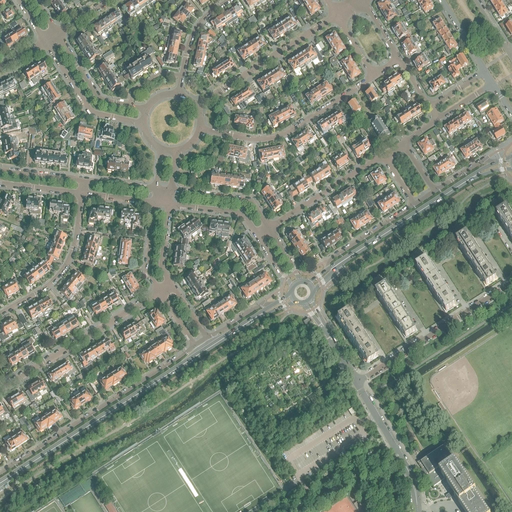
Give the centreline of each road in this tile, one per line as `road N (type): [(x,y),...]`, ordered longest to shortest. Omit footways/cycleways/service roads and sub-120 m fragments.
road 1 (secondary): [(253,319),(0,482)]
road 2 (residential): [(193,345),(0,474)]
road 3 (residential): [(201,128),(277,137),(374,76)]
road 4 (residential): [(0,389),(160,290)]
road 5 (residential): [(356,382),(511,282)]
road 6 (residential): [(197,107),(336,16)]
road 7 (residential): [(83,194),(69,264),(0,313)]
road 8 (secondary): [(340,263),(466,181)]
road 9 (residential): [(417,511),(412,481),(356,382)]
road 10 (residential): [(46,42),(89,110),(143,124)]
road 11 (residential): [(383,156),(268,229)]
